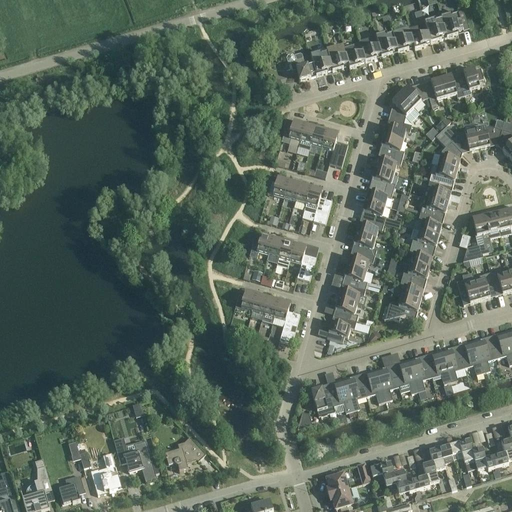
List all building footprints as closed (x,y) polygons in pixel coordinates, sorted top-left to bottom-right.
[(458,16),(457,14),(441,19),(447,40),(453,38),(458,37),(457,35),(462,33),(463,35),(461,27),(467,25),(464,14),(458,16)] [(424,24),(431,45),(441,42),(441,40),(446,38),(446,40),(447,40),(441,19),(424,24)] [(408,29),(415,52),(425,49),(425,47),(431,45),(424,24),(425,26),(409,31),(408,29)] [(408,29),(392,33),(398,55),(409,51),(408,49),(413,48),(414,52),(415,52),(408,29)] [(392,33),(375,38),(382,59),(392,56),(392,54),(397,53),(397,55),(398,55),(392,33)] [(382,59),(375,38),(359,43),(365,64),(376,61),(375,59),(381,57),(381,59),(382,59)] [(365,64),(359,43),(359,45),(344,50),(343,48),(349,71),(360,68),(360,66),(365,64)] [(343,48),(326,52),(333,74),(339,72),(343,70),(343,68),(348,67),(349,71),(343,48)] [(326,52),(310,57),(316,78),(327,75),(327,73),(332,72),(332,74),(333,74),(326,52)] [(316,78),(310,57),(302,59),(302,57),(300,56),(294,57),(292,56),(288,57),(286,60),(287,65),(290,66),(288,68),(289,72),(293,73),(296,72),(300,83),(311,80),(310,78),(315,76),(316,78)] [(458,79),(464,99),(471,97),(470,93),(479,90),(478,84),(483,82),(480,71),(474,73),(474,71),(463,74),(464,77),(458,79)] [(287,81),(273,77),(270,86),(284,91),(287,81)] [(457,101),(464,99),(458,79),(452,81),(451,78),(441,81),(446,100),(456,97),(457,101)] [(425,89),(429,101),(432,112),(439,109),(437,103),(446,100),(441,81),(431,84),(432,87),(425,89)] [(399,97),(413,111),(421,103),(429,101),(425,89),(419,90),(418,87),(411,89),(409,91),(407,89),(399,97)] [(413,111),(399,97),(392,104),(394,106),(392,108),(390,116),(393,117),(391,123),(409,128),(419,117),(413,111)] [(409,128),(391,123),(390,129),(386,128),(384,138),(403,144),(405,134),(409,135),(411,128),(409,128)] [(300,144),(305,127),(293,124),(290,135),(286,134),(284,135),(282,142),(283,145),(289,146),(289,148),(298,150),(300,144)] [(441,124),(437,129),(440,133),(445,128),(441,124)] [(316,130),(305,127),(298,150),(309,153),(311,147),(316,130)] [(441,134),(459,153),(464,149),(466,151),(468,151),(469,154),(479,152),(475,132),(460,136),(456,140),(446,129),(441,134)] [(492,142),(498,144),(501,132),(489,129),(475,132),(479,152),(490,149),(489,146),(491,145),(492,142)] [(327,133),(316,130),(311,147),(322,150),(327,133)] [(502,153),(509,161),(511,158),(511,135),(501,132),(498,144),(504,146),(503,149),(505,151),(502,153)] [(332,156),(338,157),(342,145),(336,144),(338,136),(327,133),(322,150),(333,154),(332,156)] [(442,154),(438,168),(457,173),(460,163),(456,162),(457,160),(455,158),(459,153),(441,134),(435,140),(445,150),(442,154)] [(403,144),(384,138),(381,148),(384,149),(382,156),(402,161),(404,154),(400,153),(403,144)] [(342,145),(338,157),(344,159),(348,147),(342,145)] [(329,167),(335,169),(338,157),(332,156),(329,167)] [(402,161),(382,156),(381,162),(377,161),(374,171),(394,177),(396,167),(400,168),(402,161)] [(344,159),(338,157),(335,169),(341,171),(344,159)] [(305,168),(299,166),(297,173),(303,175),(305,168)] [(452,190),(457,173),(438,168),(435,177),(431,176),(429,183),(449,189),(452,190)] [(375,182),(373,188),(393,194),(395,187),(391,186),(394,177),(374,171),(371,181),(375,182)] [(273,197),(284,201),(287,189),(289,183),(277,180),(276,186),(270,184),(267,196),(273,197)] [(293,210),(296,200),(300,186),(289,183),(287,189),(284,201),(295,204),(293,210)] [(431,191),(428,201),(448,206),(451,196),(447,195),(449,189),(429,183),(427,190),(431,191)] [(300,186),(296,200),(293,210),(304,213),(311,189),(300,186)] [(368,194),(365,204),(384,209),(387,200),(391,201),(393,194),(373,188),(371,195),(368,194)] [(322,214),(326,202),(320,200),(322,193),(311,189),(304,213),(304,214),(311,216),(310,221),(314,222),(316,212),(322,214)] [(401,197),(400,203),(406,205),(408,198),(401,197)] [(422,209),(420,216),(440,222),(442,215),(445,216),(448,206),(428,201),(426,210),(422,209)] [(326,202),(322,214),(328,215),(332,204),(326,202)] [(366,215),(364,221),(384,227),(386,220),(382,219),(384,209),(365,204),(362,214),(366,215)] [(319,226),(322,214),(316,212),(314,222),(313,224),(319,226)] [(386,220),(384,227),(399,231),(400,228),(404,215),(397,213),(394,222),(386,220)] [(506,213),(495,216),(500,239),(511,236),(510,230),(506,213)] [(328,215),(322,214),(319,226),(325,227),(328,215)] [(422,224),(419,233),(438,239),(441,229),(438,228),(440,222),(420,216),(418,223),(422,224)] [(500,239),(495,216),(484,218),(489,242),(500,239)] [(492,254),(489,242),(484,218),(472,221),(477,239),(481,237),(483,247),(467,251),(466,252),(467,251),(468,256),(468,257),(465,257),(465,258),(481,254),(482,257),(492,254)] [(384,227),(364,221),(362,227),(359,226),(356,237),(375,242),(378,232),(382,234),(384,227)] [(413,242),(411,249),(431,254),(432,248),(436,249),(438,239),(419,233),(417,243),(413,242)] [(461,236),(457,248),(466,250),(469,238),(461,236)] [(261,237),(258,249),(253,247),(249,258),(257,260),(258,255),(268,257),(273,240),(261,237)] [(375,242),(356,237),(353,247),(356,248),(355,254),(374,259),(376,253),(372,252),(375,242)] [(284,243),(273,240),(268,257),(266,263),(277,266),(279,260),(284,243)] [(277,268),(288,271),(290,264),(295,246),(284,243),(279,260),(277,268)] [(300,269),(306,271),(310,259),(304,257),(306,249),(295,246),(290,264),(301,267),(300,269)] [(431,254),(411,249),(409,256),(413,257),(410,266),(429,272),(432,261),(429,260),(431,254)] [(374,259),(355,254),(353,260),(350,259),(347,269),(366,275),(369,265),(372,266),(374,259)] [(483,260),(482,257),(481,254),(465,258),(464,258),(465,258),(466,263),(466,264),(467,263),(469,263),(483,260)] [(310,259),(306,271),(312,272),(316,260),(310,259)] [(396,269),(397,264),(391,262),(389,269),(394,270),(396,269)] [(402,281),(425,288),(429,272),(422,270),(410,266),(407,276),(403,274),(402,281)] [(303,282),(306,271),(300,269),(297,281),(303,282)] [(347,280),(345,287),(365,292),(367,285),(363,284),(366,275),(347,269),(344,279),(347,280)] [(312,272),(306,271),(303,282),(309,284),(312,272)] [(490,275),(495,295),(501,293),(502,297),(511,293),(511,291),(507,274),(498,277),(497,273),(490,275)] [(251,281),(260,283),(262,276),(254,274),(251,281)] [(484,281),(474,284),(480,303),(490,300),(489,297),(495,295),(490,275),(483,277),(484,281)] [(474,284),(472,276),(462,279),(463,283),(457,285),(463,308),(465,308),(465,307),(463,307),(463,305),(469,303),(470,306),(480,303),(474,284)] [(420,304),(425,288),(402,281),(400,288),(403,289),(401,299),(420,304)] [(284,284),(279,283),(276,285),(274,289),(282,292),(284,284)] [(338,302),(357,307),(359,298),(363,299),(365,292),(345,287),(342,286),(338,302)] [(241,311),(252,314),(257,297),(245,294),(244,299),(239,298),(235,309),(241,311)] [(263,317),(268,300),(257,297),(252,314),(263,317)] [(386,324),(392,323),(399,324),(400,320),(407,319),(409,319),(415,321),(416,319),(415,319),(415,321),(412,320),(414,314),(417,314),(420,304),(401,299),(398,308),(394,307),(391,306),(386,324)] [(261,323),(272,326),(274,320),(279,303),(268,300),(263,317),(261,323)] [(336,319),(356,325),(358,318),(354,317),(357,307),(338,302),(335,312),(333,318),(336,319)] [(274,320),(285,323),(288,314),(290,306),(279,303),(274,320)] [(284,329),(291,331),(291,328),(290,327),(294,316),(288,314),(285,323),(284,329)] [(290,327),(291,328),(296,329),(300,317),(294,316),(290,327)] [(336,319),(333,318),(327,341),(343,345),(344,340),(347,341),(350,331),(354,332),(356,325),(336,319)] [(290,334),(291,331),(284,329),(279,344),(285,345),(289,334),(290,334)] [(369,345),(381,341),(379,337),(377,335),(372,333),(369,345)] [(289,334),(285,345),(291,347),(295,335),(290,334),(289,334)] [(509,368),(511,367),(511,353),(507,337),(498,340),(497,338),(498,337),(490,339),(497,361),(506,359),(509,368)] [(485,344),(475,347),(483,376),(490,374),(487,364),(497,361),(490,339),(482,341),(482,342),(484,341),(485,344)] [(476,378),(483,376),(475,347),(465,350),(464,347),(466,347),(465,346),(457,348),(464,371),(473,368),(476,378)] [(452,354),(442,356),(451,385),(458,383),(455,374),(464,371),(457,348),(449,351),(450,351),(451,351),(452,354)] [(432,357),(433,356),(425,358),(431,380),(441,378),(444,388),(451,385),(442,356),(432,359),(432,357)] [(419,363),(409,366),(418,395),(425,393),(422,383),(431,380),(425,358),(417,360),(417,361),(419,361),(419,363)] [(400,396),(410,393),(411,397),(418,395),(409,366),(400,369),(399,366),(400,366),(400,365),(392,368),(399,390),(400,396)] [(387,373),(377,376),(385,405),(392,402),(390,393),(399,390),(392,368),(384,370),(384,371),(386,370),(387,373)] [(378,407),(385,405),(377,376),(367,378),(366,376),(368,375),(360,377),(366,400),(375,397),(378,407)] [(354,382),(344,385),(353,414),(360,412),(357,402),(366,400),(360,377),(352,379),(352,380),(353,380),(354,382)] [(327,387),(334,409),(335,415),(336,416),(345,413),(346,416),(348,415),(353,414),(344,385),(334,388),(334,385),(335,385),(335,384),(327,387)] [(335,415),(334,409),(327,387),(319,389),(319,390),(320,389),(321,392),(311,395),(318,419),(335,415)] [(309,417),(302,415),(297,433),(312,429),(309,417)] [(511,441),(511,442),(510,438),(507,439),(506,441),(507,443),(501,444),(503,452),(505,456),(511,453),(511,441)] [(206,457),(190,440),(185,445),(178,447),(179,453),(165,457),(166,459),(168,469),(169,469),(169,468),(174,467),(175,467),(175,468),(176,468),(177,468),(178,468),(179,474),(179,475),(188,472),(186,466),(197,463),(198,464),(206,457)] [(123,441),(114,444),(118,459),(121,468),(126,466),(129,476),(142,472),(145,485),(157,481),(155,477),(159,476),(155,463),(151,464),(146,444),(134,447),(136,452),(128,455),(123,441)] [(471,450),(469,442),(463,444),(463,442),(461,441),(458,442),(459,445),(449,448),(452,457),(461,454),(462,456),(472,453),(471,450)] [(74,465),(81,463),(79,457),(76,446),(69,448),(74,465)] [(431,461),(432,465),(442,462),(444,467),(454,464),(452,457),(449,448),(439,451),(438,447),(435,448),(434,450),(435,452),(429,454),(431,461)] [(484,458),(482,450),(476,452),(476,450),(474,449),(471,450),(472,453),(462,456),(465,465),(467,474),(477,471),(475,464),(485,461),(484,458)] [(511,453),(505,456),(503,452),(501,453),(500,455),(500,457),(495,458),(498,470),(508,467),(508,465),(511,463),(511,453)] [(79,457),(81,463),(84,471),(91,469),(87,455),(79,457)] [(122,491),(112,456),(103,459),(107,473),(99,476),(98,472),(91,474),(98,498),(122,491)] [(393,458),(394,468),(405,467),(403,456),(393,458)] [(484,458),(485,461),(475,464),(477,471),(478,473),(487,471),(488,473),(498,470),(495,458),(489,460),(489,458),(487,457),(484,458)] [(432,465),(431,461),(429,462),(427,464),(428,466),(423,467),(425,475),(426,479),(430,477),(436,476),(436,474),(445,471),(444,467),(442,462),(432,465)] [(52,493),(43,462),(35,464),(37,471),(38,485),(32,486),(32,488),(31,488),(30,488),(30,489),(28,490),(27,491),(27,493),(26,494),(26,495),(26,497),(27,499),(22,501),(25,511),(49,511),(45,495),(52,493)] [(392,473),(390,465),(385,467),(384,465),(382,464),(379,464),(380,468),(370,471),(373,480),(382,477),(383,479),(393,476),(392,473)] [(371,485),(365,465),(357,468),(362,487),(371,485)] [(392,473),(393,476),(383,479),(386,488),(395,485),(396,487),(406,484),(405,481),(403,473),(398,475),(397,473),(395,472),(393,472),(392,473)] [(10,481),(8,474),(3,476),(2,478),(3,483),(10,481)] [(326,491),(328,497),(351,491),(348,482),(345,483),(343,476),(334,479),(333,475),(326,477),(327,481),(326,481),(329,491),(326,491)] [(419,493),(430,490),(429,487),(438,485),(436,476),(430,477),(426,479),(425,475),(422,476),(421,478),(421,480),(416,481),(419,493)] [(81,482),(80,478),(66,483),(68,489),(59,492),(61,500),(60,501),(62,507),(72,505),(72,506),(80,503),(79,497),(78,497),(77,494),(84,492),(81,482)] [(396,487),(399,496),(408,493),(409,496),(419,493),(416,481),(411,483),(410,481),(408,480),(405,481),(406,484),(396,487)] [(0,511),(12,511),(12,509),(16,508),(17,507),(17,508),(18,511),(19,511),(10,481),(3,483),(0,483),(0,485),(2,491),(0,491),(0,511)] [(351,491),(328,497),(330,504),(332,503),(335,511),(345,509),(352,507),(350,500),(353,499),(351,491)] [(272,511),(270,502),(264,504),(263,501),(253,504),(254,507),(251,508),(251,511),(272,511)]
